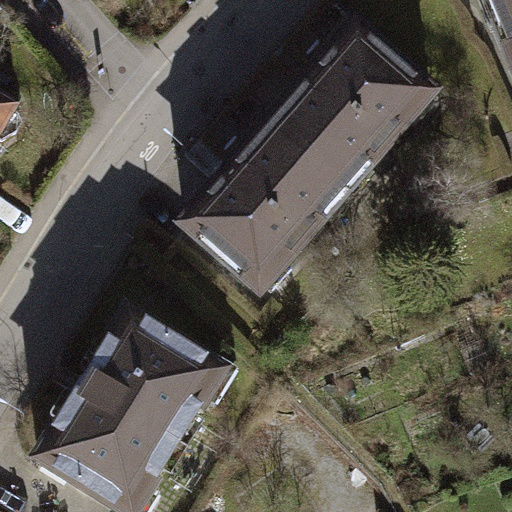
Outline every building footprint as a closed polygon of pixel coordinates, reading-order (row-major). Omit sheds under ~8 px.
[(511,0),(488,0),(511,57),(511,0)] [(358,31),(272,130),(347,195),(433,96),(358,31)] [(0,140),(3,142),(17,134),(19,117),(16,115),(20,108),(0,95),(0,140)] [(261,293),(347,195),(272,130),(186,228),(261,293)] [(39,462),(120,511),(139,511),(225,373),(130,315),(39,462)]
